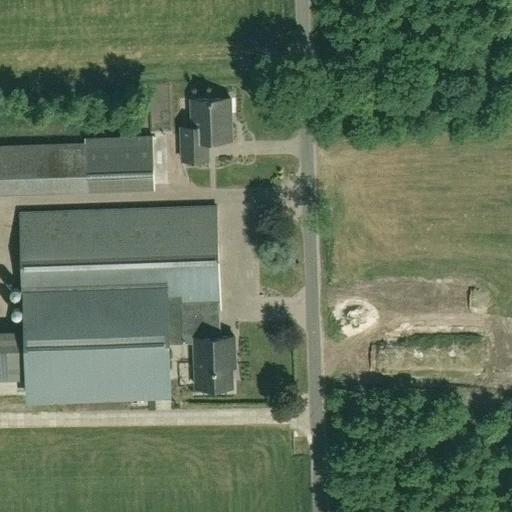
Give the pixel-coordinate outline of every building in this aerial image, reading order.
[(477,40),(480,52),(495,48),(493,36),(477,40)] [(182,159),(209,159),(208,140),(232,139),(231,98),(191,99),(193,139),(182,140),(182,159)] [(0,189),(154,184),(153,136),(85,138),(85,143),(0,145),(0,189)] [(24,315),(25,315),(26,331),(28,379),(29,400),(172,395),(170,342),(182,342),(195,341),(196,387),(232,386),(231,356),(235,356),(234,336),(220,336),(219,308),(220,308),(217,206),(21,213),(24,315)] [(0,380),(28,379),(26,331),(0,332),(0,380)]
